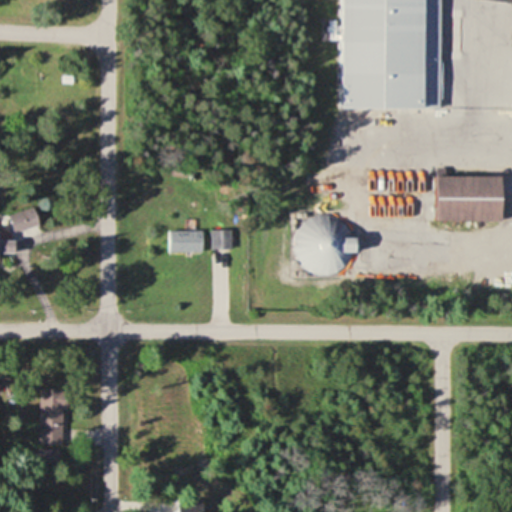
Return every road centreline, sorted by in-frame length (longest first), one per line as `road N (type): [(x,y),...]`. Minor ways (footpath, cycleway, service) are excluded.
road 1 (residential): [(511,334),(0,330)]
road 2 (residential): [(110,511),(108,0)]
road 3 (residential): [(442,333),(442,511)]
